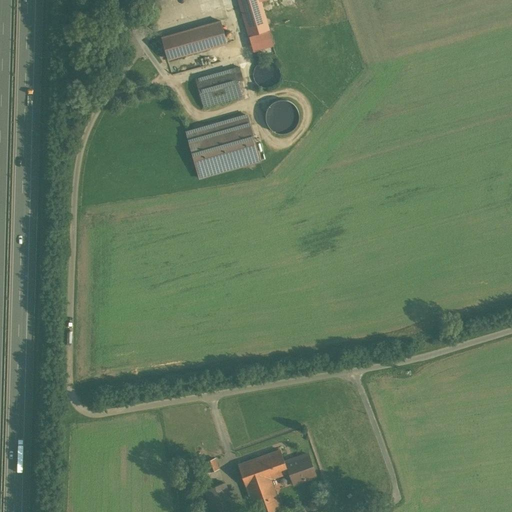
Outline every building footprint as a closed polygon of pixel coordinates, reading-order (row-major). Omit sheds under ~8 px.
[(238,0),(249,36),(268,30),(260,2),(265,0),(238,0)] [(220,21),(161,38),(167,59),(226,42),(220,21)] [(275,86),(278,84),(280,81),(281,78),(281,75),(281,72),(280,69),(279,66),(276,64),(274,62),(271,61),(267,61),(264,61),(261,62),(258,64),(256,66),(255,69),(254,72),(254,75),(254,79),(256,82),(257,84),(260,86),(263,88),(266,88),(269,88),(272,88),(275,86)] [(196,79),(203,106),(242,96),(237,80),(243,78),(239,67),(196,79)] [(267,111),(266,115),(266,118),(267,122),(268,125),(270,128),(273,130),(276,132),(279,133),(283,133),(286,133),(290,132),(293,130),(295,128),(297,125),(299,122),(300,119),(300,115),(299,112),(298,108),(296,105),(293,103),(290,101),(287,100),(283,100),(280,100),(276,101),(273,103),(271,105),(268,108),(267,111)] [(247,115),(186,132),(199,178),(260,160),(247,115)] [(255,459),(266,490),(274,488),(270,478),(287,472),(288,472),(284,462),(280,450),(255,459)] [(307,454),(284,462),(288,472),(287,472),(288,474),(290,473),(294,484),(315,476),(307,454)] [(205,461),(209,472),(218,468),(215,458),(205,461)] [(267,511),(281,507),(274,488),(266,490),(255,459),(238,465),(255,511),(267,511)] [(234,511),(224,483),(205,489),(213,511),(234,511)]
